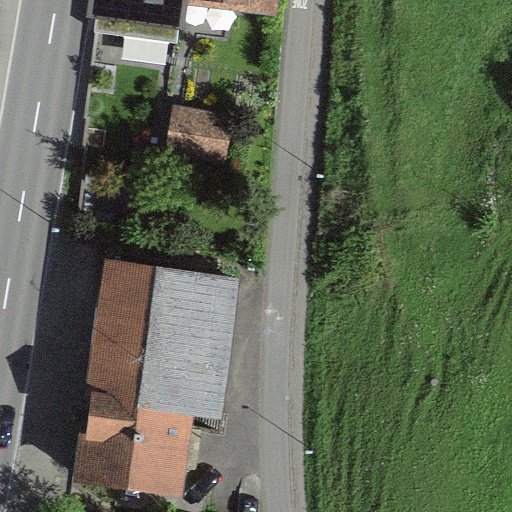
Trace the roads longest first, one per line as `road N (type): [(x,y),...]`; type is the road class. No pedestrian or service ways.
road 1 (residential): [(305,0),(277,469),(282,511)]
road 2 (primary): [(61,0),(0,353)]
